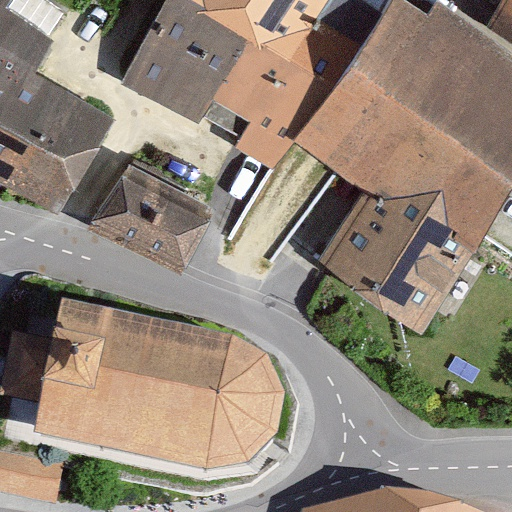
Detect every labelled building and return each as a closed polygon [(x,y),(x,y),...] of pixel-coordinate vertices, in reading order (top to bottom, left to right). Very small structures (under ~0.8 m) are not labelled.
[(53,33),(8,0),(0,0),(0,173),(59,199),(79,166),(114,108),(29,61),(53,33)] [(201,112),(251,19),(219,0),(160,0),(122,75),(201,112)] [(377,0),(334,63),(297,125),(367,173),(473,234),(511,177),(511,31),(494,21),(445,0),(377,0)] [(511,0),(506,0),(494,21),(511,31),(511,0)] [(272,160),(297,125),(334,63),(251,19),(201,112),(272,160)] [(184,262),(212,204),(119,159),(91,217),(184,262)] [(473,234),(367,173),(321,253),(421,322),(473,234)] [(13,334),(2,397),(42,404),(34,437),(205,467),(243,456),(270,432),(281,387),(265,358),(231,337),(60,301),(53,341),(13,334)] [(0,449),(0,488),(55,498),(59,462),(0,449)] [(472,511),(457,506),(388,498),(336,511),(472,511)]
